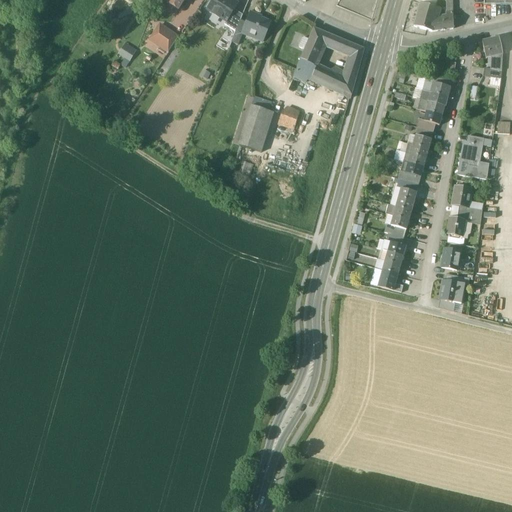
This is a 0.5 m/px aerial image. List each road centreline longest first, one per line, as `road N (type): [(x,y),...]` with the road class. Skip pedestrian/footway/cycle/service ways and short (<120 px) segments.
road 1 (primary): [(383,43),(313,303),(311,365),(256,511)]
road 2 (track): [(17,0),(21,74),(239,214),(329,243)]
road 3 (residential): [(471,35),(423,310)]
road 4 (track): [(318,285),(511,332)]
